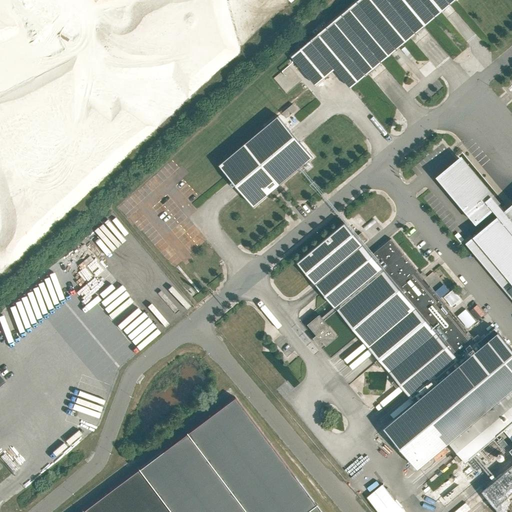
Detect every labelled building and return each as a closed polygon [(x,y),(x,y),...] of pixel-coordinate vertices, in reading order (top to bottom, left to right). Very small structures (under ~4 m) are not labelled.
[(351,88),(435,17),(455,0),(359,0),(291,57),(315,85),(335,69),(351,88)] [(279,111),(283,117),(294,109),(290,103),(279,111)] [(281,184),(313,157),(279,116),(220,165),(254,206),(269,193),(274,199),(285,189),(281,184)] [(494,209),(500,216),(467,243),(511,297),(511,205),(504,212),(462,162),(456,167),(459,171),(444,184),(477,224),(494,209)] [(372,255),(363,245),(345,223),(298,262),(316,284),(379,359),(375,363),(379,368),(384,364),(396,379),(392,383),(396,388),(401,384),(416,402),(385,428),(418,468),(449,442),(459,454),(455,457),(459,462),(464,459),(466,462),(511,424),(511,367),(490,340),(481,347),(424,278),(425,277),(423,274),(421,275),(391,239),(372,255)] [(320,315),(308,324),(317,335),(313,338),(319,345),(323,342),(326,346),(338,336),(320,315)] [(114,330),(93,347),(97,352),(117,334),(114,330)] [(138,468),(171,511),(321,511),(234,396),(186,432),(138,468)] [(2,407),(0,408),(0,424),(10,416),(2,407)] [(500,511),(511,511),(511,466),(483,491),(500,511)] [(171,511),(138,468),(83,511),(81,511),(171,511)] [(362,496),(373,511),(400,511),(380,483),(362,496)] [(466,511),(469,510),(464,503),(449,511),(466,511)]
